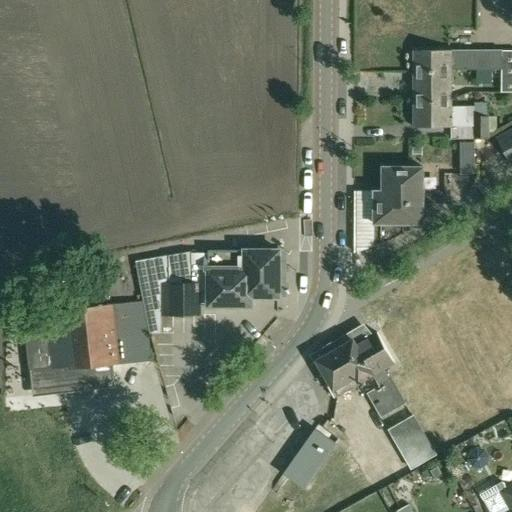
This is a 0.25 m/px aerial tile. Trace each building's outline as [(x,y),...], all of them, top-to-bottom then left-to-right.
[(414,51),(414,71),(452,71),(452,51),(414,51)] [(511,51),(502,52),(501,81),(511,81),(511,51)] [(414,71),(414,100),(452,100),(452,71),(414,71)] [(414,100),(414,127),(452,127),(452,126),(466,126),(466,107),(452,107),(452,100),(414,100)] [(474,116),(475,139),(490,139),(490,116),(474,116)] [(511,129),(498,138),(511,162),(511,129)] [(461,151),(473,151),(473,143),(461,143),(461,151)] [(384,191),(375,191),(375,224),(382,224),(382,239),(386,242),(404,233),(404,224),(424,224),(424,204),(445,204),(445,194),(439,194),(439,190),(424,190),(424,167),(384,166),(384,191)] [(170,255),(136,262),(141,286),(143,301),(144,302),(150,333),(161,334),(160,317),(192,316),(203,316),(203,303),(208,303),(208,305),(252,305),(252,297),(280,297),(280,296),(281,252),(281,250),(209,250),(209,252),(170,257),(170,255)] [(35,335),(25,336),(29,371),(43,369),(59,368),(66,367),(67,369),(120,364),(120,363),(150,360),(148,344),(144,302),(143,301),(127,302),(129,323),(115,324),(113,305),(95,307),(94,305),(92,302),(88,303),(86,305),(86,308),(33,313),(35,335)] [(369,337),(364,328),(316,356),(338,395),(394,363),(377,332),(369,337)] [(406,403),(393,381),(371,393),(384,416),(406,403)] [(415,416),(392,429),(414,468),(437,455),(415,416)] [(320,432),(289,476),(306,487),(336,443),(320,432)]
